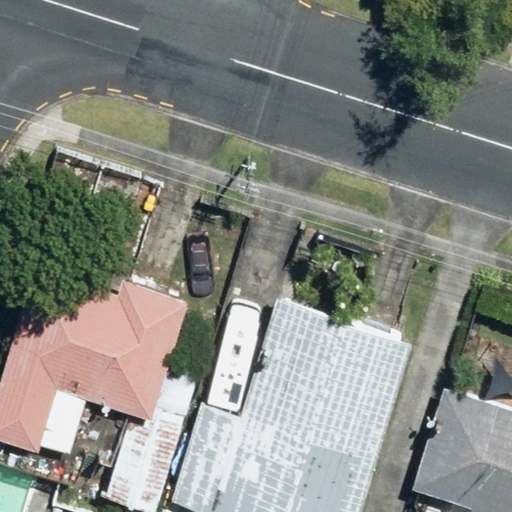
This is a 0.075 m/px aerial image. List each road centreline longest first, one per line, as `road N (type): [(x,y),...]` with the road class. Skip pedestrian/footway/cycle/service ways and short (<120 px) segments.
road 1 (secondary): [(511,144),(180,42)]
road 2 (secondary): [(180,42),(47,0)]
